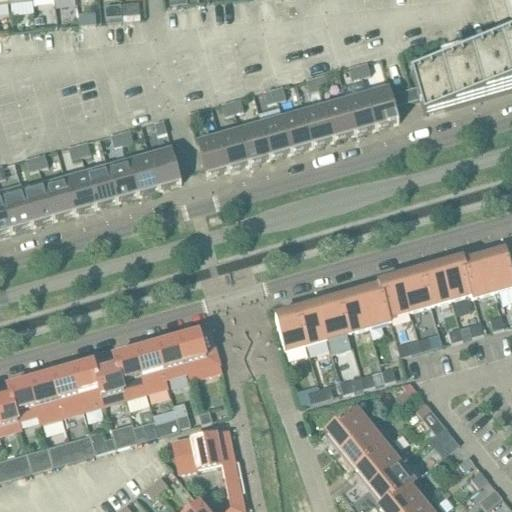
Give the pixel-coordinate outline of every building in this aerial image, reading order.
[(0,0),(0,8),(11,7),(10,0),(0,0)] [(391,99),(394,111),(420,104),(424,119),(511,94),(511,0),(487,0),(502,51),(412,76),(416,92),(391,99)] [(198,1),(188,2),(189,9),(199,8),(198,1)] [(78,21),(79,29),(91,28),(91,20),(78,21)] [(358,70),(361,82),(371,79),(368,67),(358,70)] [(349,73),(352,85),(361,82),(358,70),(349,73)] [(316,82),(319,94),(329,91),(325,79),(316,82)] [(306,85),(310,97),(319,94),(316,82),(306,85)] [(273,94),(277,106),(286,103),(283,91),(273,94)] [(399,126),(394,111),(391,99),(389,93),(368,99),(377,133),(399,126)] [(264,97),(267,109),(277,106),(273,94),(264,97)] [(346,105),(356,139),(377,133),(368,99),(346,105)] [(231,106),(234,118),(244,115),(240,103),(231,106)] [(325,111),(335,145),(356,139),(346,105),(325,111)] [(222,109),(225,121),(234,118),(231,106),(222,109)] [(266,127),(285,120),(282,111),(263,118),(266,127)] [(313,151),(335,145),(325,111),(304,117),(313,151)] [(201,127),(198,115),(189,118),(192,130),(201,127)] [(283,123),(292,157),(313,151),(304,117),(283,123)] [(262,129),(271,163),(292,157),(283,123),(262,129)] [(154,128),(158,140),(167,137),(164,125),(154,128)] [(262,129),(241,135),(250,169),(271,163),(262,129)] [(120,138),(124,149),(133,147),(130,135),(120,138)] [(219,141),(229,175),(250,169),(241,135),(219,141)] [(111,140),(114,152),(124,149),(120,138),(111,140)] [(219,141),(197,148),(207,181),(229,175),(219,141)] [(78,149),(81,161),(91,159),(88,147),(78,149)] [(69,152),(72,164),(81,161),(78,149),(69,152)] [(172,155),(150,161),(160,194),(181,188),(172,155)] [(35,162),(39,173),(48,171),(45,159),(35,162)] [(160,194),(150,161),(129,167),(138,200),(160,194)] [(26,164),(29,176),(39,173),(35,162),(26,164)] [(129,167),(108,173),(117,206),(138,200),(129,167)] [(87,179),(96,212),(117,206),(108,173),(87,179)] [(87,179),(65,185),(75,218),(96,212),(87,179)] [(44,191),(54,224),(75,218),(65,185),(44,191)] [(0,193),(0,196),(11,236),(33,230),(23,197),(20,187),(0,193)] [(44,191),(23,197),(33,230),(54,224),(44,191)] [(0,239),(11,236),(0,196),(0,239)] [(511,276),(506,257),(484,263),(494,296),(511,291),(511,276)] [(473,302),(494,296),(484,263),(465,269),(464,270),(473,302)] [(472,303),(473,302),(464,270),(465,269),(464,265),(442,271),(451,304),(471,299),(472,303)] [(442,271),(421,277),(430,310),(451,304),(442,271)] [(421,277),(400,283),(409,316),(430,310),(421,277)] [(390,322),(409,316),(400,283),(379,289),(390,326),(391,326),(390,322)] [(369,332),(390,326),(379,289),(378,290),(379,293),(359,299),(369,332)] [(359,299),(339,305),(348,338),(369,332),(359,299)] [(327,344),(348,338),(339,305),(318,311),(327,344)] [(318,311),(297,317),(306,350),(327,344),(318,311)] [(285,356),(306,350),(297,317),(275,323),(285,356)] [(504,333),(501,321),(490,324),(493,336),(504,333)] [(483,338),(480,327),(469,330),(472,342),(483,338)] [(459,333),(448,336),(451,348),(463,344),(459,333)] [(209,335),(177,344),(187,378),(219,369),(209,335)] [(438,339),(418,345),(421,356),(442,350),(438,339)] [(187,378),(177,344),(156,351),(166,384),(187,378)] [(397,351),(400,362),(411,359),(408,347),(397,351)] [(156,351),(135,357),(145,390),(166,384),(156,351)] [(145,390),(135,357),(114,363),(125,403),(126,403),(124,395),(145,390)] [(114,363),(93,369),(104,409),(125,403),(114,363)] [(93,369),(72,375),(83,415),(104,409),(93,369)] [(381,376),(385,388),(396,384),(392,373),(381,376)] [(72,375),(50,381),(62,421),(83,415),(72,375)] [(372,379),(361,382),(364,393),(375,390),(372,379)] [(62,421),(50,381),(29,387),(41,427),(62,421)] [(340,388),(343,399),(364,393),(361,382),(340,388)] [(29,387),(8,393),(20,433),(21,433),(19,426),(38,420),(40,427),(41,427),(29,387)] [(322,405),(333,402),(330,391),(319,394),(322,405)] [(0,438),(20,433),(8,393),(0,395),(0,438)] [(319,394),(308,397),(311,408),(322,405),(319,394)] [(411,401),(406,395),(396,403),(401,409),(411,401)] [(431,414),(426,408),(416,416),(421,422),(431,414)] [(331,445),(341,457),(378,427),(370,433),(356,415),(328,438),(333,444),(331,445)] [(209,416),(199,419),(202,429),(212,426),(209,416)] [(86,418),(65,423),(67,431),(88,427),(86,418)] [(177,422),(180,434),(191,431),(187,419),(177,422)] [(163,428),(167,439),(180,435),(177,424),(163,428)] [(445,432),(440,426),(431,433),(436,440),(445,432)] [(392,445),(378,427),(341,457),(350,469),(352,468),(357,474),(392,445)] [(125,430),(130,450),(138,448),(133,428),(125,430)] [(154,430),(144,433),(148,445),(157,442),(154,430)] [(173,448),(179,478),(234,467),(228,437),(173,448)] [(107,456),(117,454),(114,442),(104,445),(107,456)] [(454,443),(445,451),(450,457),(459,450),(454,443)] [(360,481),(369,493),(399,469),(385,452),(393,446),(392,445),(357,474),(361,480),(360,481)] [(92,446),(82,449),(86,462),(96,460),(92,446)] [(59,454),(49,457),(50,458),(54,472),(63,469),(59,454)] [(54,472),(50,458),(40,461),(44,474),(54,472)] [(473,468),(468,461),(459,469),(464,475),(473,468)] [(19,467),(23,480),(32,478),(28,464),(19,467)] [(413,486),(399,469),(369,493),(379,505),(381,504),(385,509),(380,511),(382,511),(416,484),(413,486)] [(481,476),(471,484),(479,493),(488,485),(481,476)] [(160,497),(167,491),(161,482),(153,488),(160,497)] [(418,511),(431,502),(416,484),(382,511),(418,511)] [(153,488),(145,495),(152,503),(160,497),(153,488)] [(495,494),(479,506),(483,511),(490,511),(493,510),(502,503),(497,497),(495,494)] [(228,501),(230,511),(242,511),(240,498),(228,501)] [(426,511),(424,509),(431,503),(431,502),(418,511),(426,511)]
